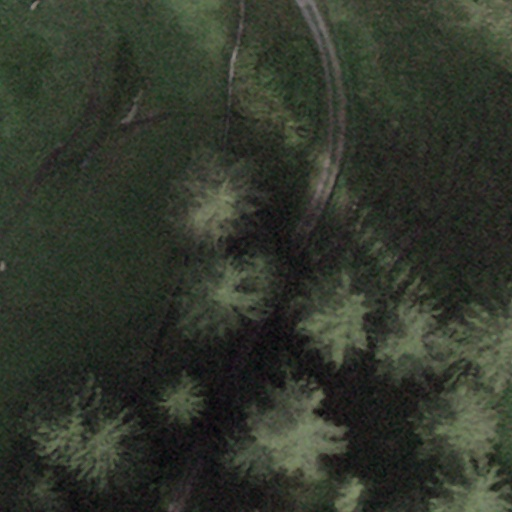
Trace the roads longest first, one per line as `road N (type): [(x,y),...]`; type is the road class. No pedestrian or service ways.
road 1 (track): [(304,0),(322,32),(328,169),(284,298),(178,511)]
road 2 (track): [(0,243),(84,141),(111,85),(106,0)]
